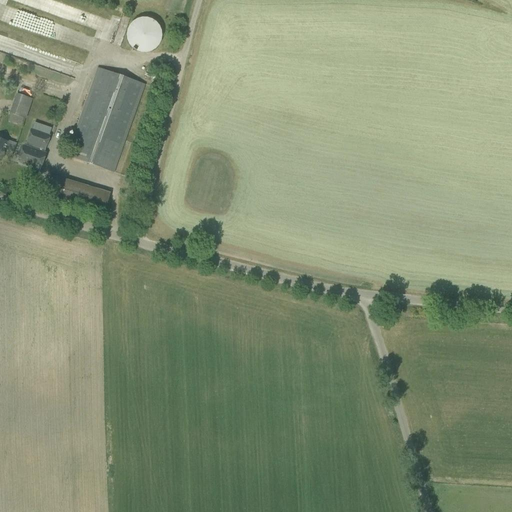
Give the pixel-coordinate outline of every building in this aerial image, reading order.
[(142,54),(145,54),(148,54),(150,53),(153,51),(155,50),(157,48),(159,46),(160,44),(161,41),(161,38),(161,36),(161,33),(160,30),(159,28),(158,26),(156,23),(154,22),(152,20),(150,19),(147,19),(144,18),(142,18),(139,19),(137,20),(134,21),(132,22),(130,24),(129,26),(127,29),(126,31),(126,34),(126,36),(126,39),(126,41),(127,44),(129,46),(131,48),(133,50),(135,52),(137,53),(140,54),(142,54)] [(114,174),(145,85),(97,68),(66,156),(114,174)] [(26,120),(32,100),(16,94),(9,114),(26,120)] [(44,153),(51,135),(32,129),(31,128),(25,143),(26,143),(25,146),(23,145),(18,160),(40,168),(45,153),(44,153)] [(5,142),(0,140),(0,161),(1,162),(5,150),(13,153),(15,144),(6,140),(5,142)] [(103,215),(110,194),(50,176),(44,197),(103,215)]
